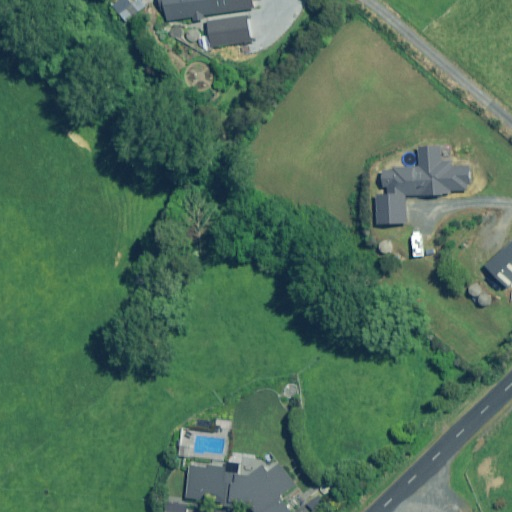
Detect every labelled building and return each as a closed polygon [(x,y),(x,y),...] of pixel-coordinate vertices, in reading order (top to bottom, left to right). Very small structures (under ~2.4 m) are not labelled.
[(129,0),(122,0),(114,7),(127,22),(139,11),(129,0)] [(166,12),(168,21),(194,17),(194,21),(205,20),(204,16),(254,10),(252,0),(161,0),(163,12),(166,12)] [(251,42),(247,17),(208,22),(212,47),(251,42)] [(187,41),(188,41),(190,43),(191,43),(192,43),(193,43),(195,43),(196,42),(197,41),(198,41),(199,40),(200,38),(200,37),(201,36),(201,34),(200,33),(200,32),(199,30),(198,29),(197,28),(196,28),(195,27),(193,27),(192,27),(191,27),(189,28),(188,28),(187,29),(186,30),(185,32),(185,33),(185,34),(185,36),(185,37),(185,38),(186,40),(187,41)] [(393,195),(386,195),(379,196),(381,224),(408,223),(407,196),(451,194),(451,191),(470,190),(469,167),(454,167),(454,163),(443,163),(442,147),(422,148),(422,168),(397,169),(397,172),(385,172),(386,188),(393,188),(393,195)] [(511,284),(511,243),(488,267),(508,288),(511,284)] [(266,465),(253,475),(241,474),(243,456),(229,455),(228,467),(210,466),(210,468),(190,467),(189,478),(187,498),(224,501),(224,506),(234,507),(235,502),(250,503),(256,511),(294,511),(283,497),(296,487),(279,464),(270,471),(266,465)] [(319,487),(319,488),(319,490),(319,491),(320,492),(321,493),(322,494),(323,495),(324,496),(326,496),(327,496),(328,496),(330,495),(331,495),(332,494),(333,493),(334,492),(334,490),(335,489),(335,488),(335,486),(334,485),(334,484),(333,482),(332,481),(330,481),(329,480),(328,480),(326,480),(325,480),(324,480),(322,481),(321,482),(320,483),(319,484),(319,486),(319,487)] [(305,502),(312,511),(325,502),(318,492),(305,502)]
